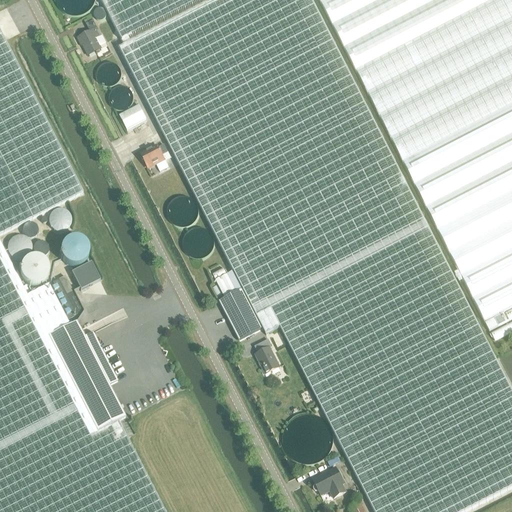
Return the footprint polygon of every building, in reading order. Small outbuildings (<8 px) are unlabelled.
[(99,0),(124,49),(128,47),(126,43),(209,0),(99,0)] [(511,394),(308,0),(217,0),(120,51),(234,273),(216,283),(225,300),(219,303),(239,343),(263,331),(266,337),(281,330),(373,511),(464,511),(511,488),(511,394)] [(511,0),(319,0),(486,324),(511,310),(511,0)] [(90,33),(78,40),(80,45),(82,44),(88,57),(101,50),(100,48),(106,44),(91,16),(86,18),(87,20),(84,22),(90,33)] [(0,511),(163,511),(118,422),(125,419),(109,387),(118,383),(93,335),(84,339),(80,331),(76,324),(83,313),(73,293),(67,296),(59,281),(58,281),(48,286),(27,297),(0,244),(0,236),(32,220),(82,195),(0,34),(0,511)] [(139,107),(119,117),(127,132),(147,122),(139,107)] [(149,170),(165,161),(166,165),(172,162),(164,146),(158,149),(157,147),(141,155),(149,170)] [(37,228),(36,226),(35,226),(34,225),(32,225),(31,224),(30,224),(28,224),(27,225),(26,225),(25,226),(24,227),(23,228),(23,229),(22,231),(22,232),(22,233),(23,235),(23,236),(24,237),(25,238),(26,239),(27,239),(29,240),(30,240),(31,240),(33,240),(34,239),(35,238),(36,237),(37,236),(37,235),(38,234),(38,233),(38,231),(38,230),(37,229),(37,228)] [(30,243),(28,241),(27,240),(25,239),(23,238),(21,238),(19,238),(17,238),(15,239),(13,240),(12,241),(10,242),(9,244),(8,246),(8,248),(7,250),(8,252),(8,254),(9,256),(10,258),(12,259),(13,260),(15,261),(17,262),(19,262),(21,262),(23,262),(25,261),(27,260),(29,258),(30,257),(31,255),(32,253),(32,251),(32,249),(31,247),(31,245),(30,243)] [(87,249),(86,247),(83,244),(79,242),(75,241),(71,241),(67,242),(64,244),(62,247),(60,250),(59,254),(60,257),(61,261),(63,264),(66,267),(69,269),(73,269),(78,269),(82,267),(85,264),(87,260),(88,256),(88,252),(87,249)] [(47,246),(46,245),(45,244),(44,243),(43,243),(41,243),(40,243),(39,243),(37,243),(36,244),(35,245),(34,246),(33,247),(33,248),(32,249),(32,251),(32,252),(33,254),(33,255),(34,256),(35,257),(36,258),(38,259),(39,259),(40,259),(42,259),(43,259),(44,258),(46,257),(47,256),(47,255),(48,254),(49,253),(49,251),(49,250),(49,249),(48,247),(47,246)] [(46,265),(45,263),(43,262),(41,260),(38,260),(36,259),(34,259),(31,259),(29,260),(27,261),(25,263),(23,264),(22,266),(21,269),(20,271),(20,273),(20,276),(21,278),(22,280),(23,282),(25,284),(27,286),(29,287),(32,287),(34,288),(36,288),(39,287),(41,286),(43,285),(45,283),(46,281),(48,279),(48,277),(49,274),(49,272),(48,270),(47,267),(46,265)] [(71,274),(80,292),(100,282),(91,264),(71,274)] [(73,293),(65,277),(59,281),(67,296),(73,293)] [(510,323),(505,315),(486,325),(491,333),(510,323)] [(269,341),(255,348),(258,356),(256,357),(262,368),(266,376),(280,369),(270,350),(273,349),(269,341)] [(321,496),(323,495),(330,492),(334,499),(346,493),(342,485),(344,484),(336,469),(327,473),(327,474),(313,481),(316,485),(314,487),(314,489),(314,490),(315,492),(317,492),(319,492),(321,496)]
